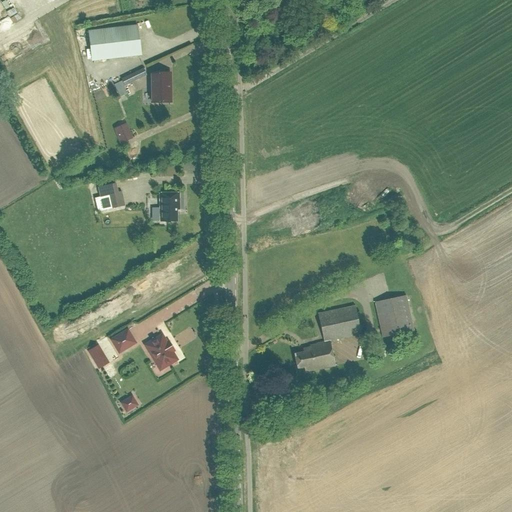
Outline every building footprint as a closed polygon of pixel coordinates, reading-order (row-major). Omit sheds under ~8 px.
[(16,13),(7,18),(10,23),(18,18),(16,13)] [(140,56),(136,25),(88,31),(92,61),(140,56)] [(143,68),(121,79),(124,86),(147,75),(143,68)] [(152,73),(152,103),(170,102),(170,73),(152,73)] [(115,128),(121,143),(132,138),(126,124),(115,128)] [(118,192),(116,183),(98,187),(100,196),(118,192)] [(101,197),(96,198),(98,210),(103,209),(125,204),(122,191),(118,192),(100,196),(101,197)] [(162,213),(162,221),(177,221),(177,209),(179,209),(179,193),(162,194),(162,208),(160,208),(160,213),(162,213)] [(406,295),(375,302),(382,338),(414,331),(406,295)] [(355,306),(317,314),(323,342),(329,340),(361,334),(355,306)] [(119,352),(134,343),(127,331),(112,340),(119,352)] [(174,350),(169,342),(166,343),(162,335),(145,345),(160,369),(176,359),(172,352),(174,350)] [(335,366),(329,341),(329,340),(323,342),(316,343),(316,344),(310,345),(310,347),(303,349),(304,352),(296,353),(299,367),(304,366),(305,372),(335,366)] [(104,357),(95,362),(99,368),(108,363),(104,357)] [(123,407),(127,412),(133,408),(130,403),(123,407)]
